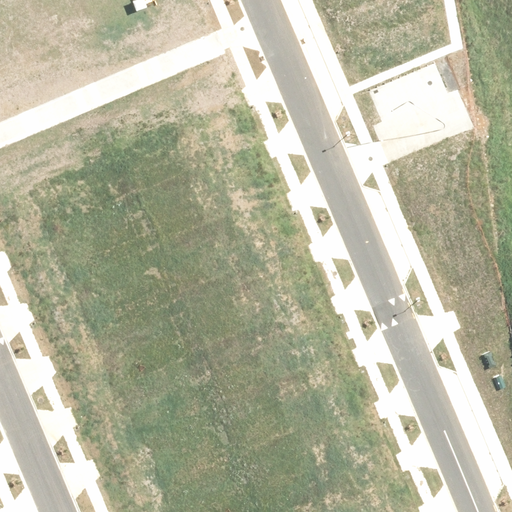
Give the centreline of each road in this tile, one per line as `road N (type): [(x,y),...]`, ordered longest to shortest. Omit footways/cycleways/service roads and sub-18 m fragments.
road 1 (residential): [(263,0),(476,511)]
road 2 (residential): [(57,511),(0,375)]
